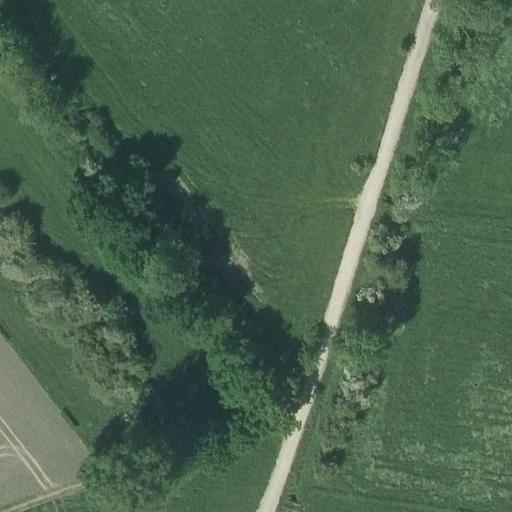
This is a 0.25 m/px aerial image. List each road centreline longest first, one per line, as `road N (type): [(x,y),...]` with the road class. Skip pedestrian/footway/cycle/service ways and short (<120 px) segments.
road 1 (track): [(441,0),(360,252),(262,511)]
road 2 (track): [(303,409),(240,423),(5,511)]
